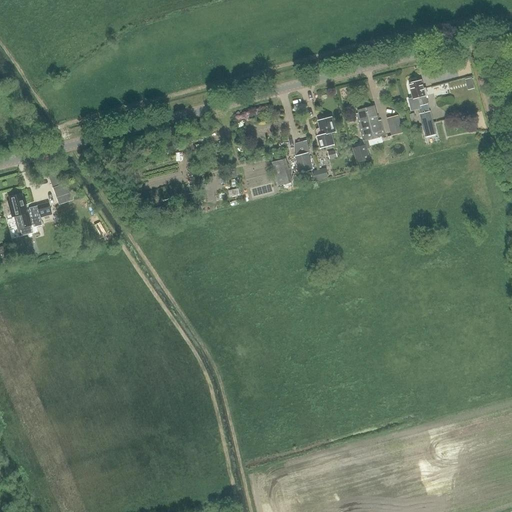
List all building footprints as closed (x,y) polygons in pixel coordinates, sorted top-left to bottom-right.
[(425,96),(427,96),(425,89),(423,89),(421,81),(408,84),(412,98),(408,99),(411,111),(420,108),(419,106),(427,104),(425,96)] [(363,141),(364,141),(365,145),(353,148),(357,163),(370,160),(367,149),(370,148),(368,140),(384,136),(380,120),(377,121),(374,106),(358,110),(358,113),(356,114),(359,123),(358,123),(363,141)] [(419,114),(425,137),(436,134),(431,111),(419,114)] [(399,115),(387,118),(392,136),(403,133),(399,115)] [(316,131),(317,136),(320,149),(334,145),(331,133),(335,132),(331,117),(330,117),(328,116),(325,117),(323,119),(317,121),(319,128),(316,129),(316,131)] [(506,143),(511,142),(509,131),(503,133),(506,143)] [(328,152),(330,159),(338,157),(336,150),(328,152)] [(313,170),(309,153),(296,156),(300,173),(313,170)] [(272,162),(278,186),(292,183),(286,159),(272,162)] [(320,181),(327,179),(325,170),(317,172),(320,181)] [(68,183),(53,188),(56,198),(71,192),(68,183)] [(42,226),(40,218),(37,207),(28,209),(24,197),(23,197),(22,194),(9,197),(10,201),(7,201),(11,218),(20,215),(24,228),(33,225),(34,228),(42,226)] [(37,207),(40,218),(52,214),(49,204),(37,207)]
